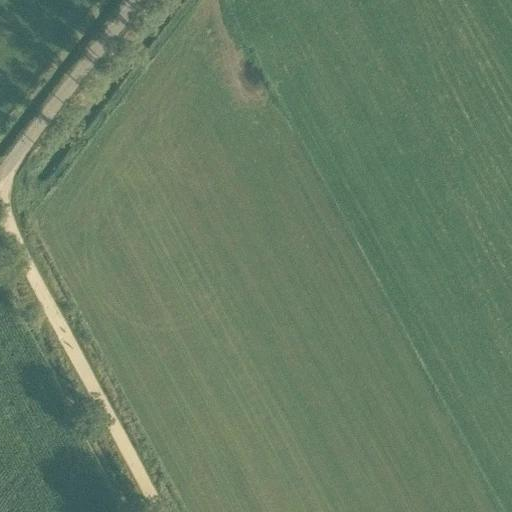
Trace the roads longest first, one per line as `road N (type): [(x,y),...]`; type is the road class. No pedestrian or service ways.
road 1 (track): [(158,511),(0,207)]
road 2 (unclassified): [(0,173),(135,0)]
